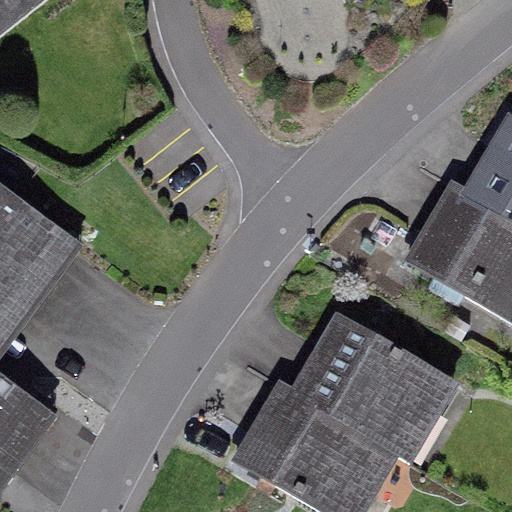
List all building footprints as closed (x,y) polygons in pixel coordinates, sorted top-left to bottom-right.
[(0,0),(0,26),(35,0),(0,0)] [(511,126),(509,125),(467,200),(511,224),(511,126)] [(511,224),(467,200),(450,190),(412,260),(511,315),(511,224)] [(0,274),(31,297),(67,247),(0,198),(0,274)] [(0,338),(31,297),(0,274),(0,338)] [(340,313),(294,396),(401,456),(418,466),(465,383),(340,313)] [(0,437),(25,456),(52,420),(0,380),(0,437)] [(294,396),(276,386),(231,461),(318,511),(367,511),(401,456),(294,396)] [(0,489),(25,456),(0,437),(0,489)]
